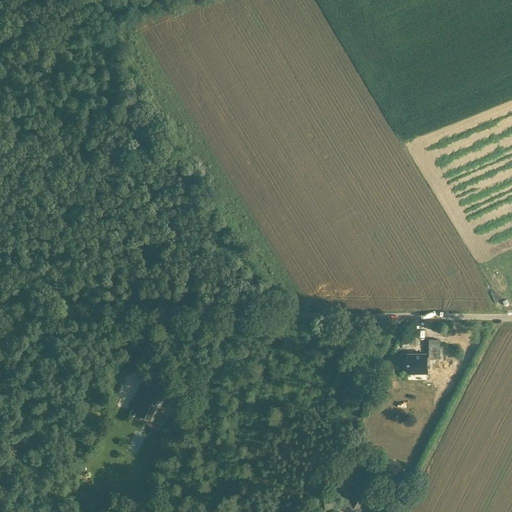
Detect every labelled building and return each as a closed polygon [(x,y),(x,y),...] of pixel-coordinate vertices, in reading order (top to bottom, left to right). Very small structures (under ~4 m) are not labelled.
[(440,356),(440,340),(429,340),(429,356),(440,356)] [(427,354),(408,354),(408,372),(415,372),(415,380),(427,380),(427,354)] [(116,364),(108,382),(120,387),(128,370),(116,364)] [(133,410),(150,418),(160,423),(167,409),(160,406),(168,389),(152,382),(150,386),(145,384),(133,410)] [(338,468),(341,468),(347,472),(361,485),(367,478),(351,463),(342,459),(338,468)] [(350,511),(359,511),(363,508),(369,498),(355,490),(344,508),(350,511)]
